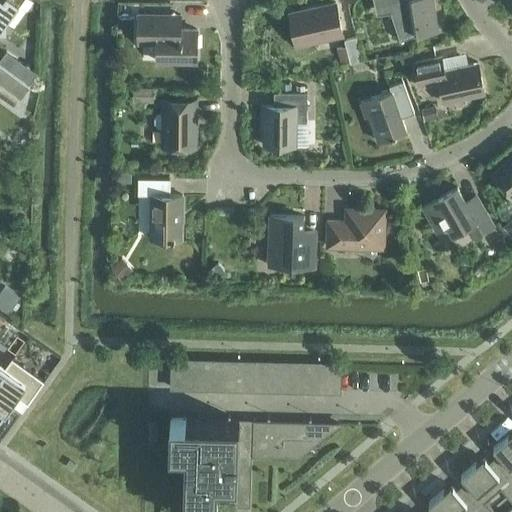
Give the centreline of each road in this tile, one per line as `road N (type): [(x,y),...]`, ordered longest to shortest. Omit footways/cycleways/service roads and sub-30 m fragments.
road 1 (residential): [(511,116),(447,155),(380,181),(223,181),(225,0)]
road 2 (residential): [(419,437),(387,404),(144,398)]
road 3 (residential): [(419,437),(511,360)]
